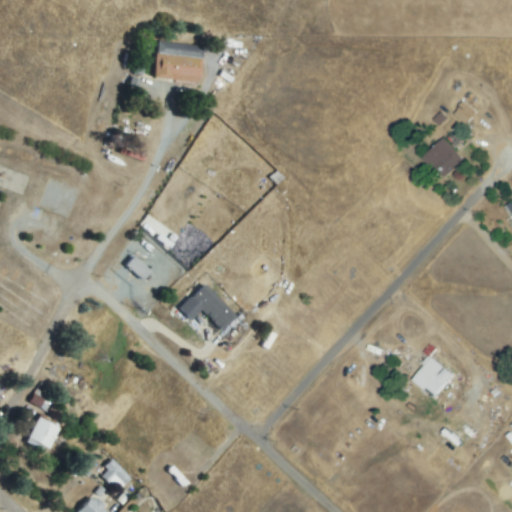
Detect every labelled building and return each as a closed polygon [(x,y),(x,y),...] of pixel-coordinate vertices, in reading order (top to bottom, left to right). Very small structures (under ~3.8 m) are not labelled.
[(202,49),(197,82),(155,76),(160,43),(202,49)] [(469,122),(457,115),(464,103),(476,111),(469,122)] [(445,177),(425,157),(442,141),(461,161),(445,177)] [(61,187),(75,187),(75,213),(58,213),(58,206),(42,206),(42,180),(61,180),(61,187)] [(143,278),(128,265),(133,259),(148,272),(143,278)] [(221,328),(201,307),(189,318),(179,308),(203,286),(232,318),(221,328)] [(437,394),(416,378),(430,360),(451,376),(437,394)] [(45,451),(27,441),(40,416),(58,425),(45,451)] [(109,464),(127,469),(123,483),(105,478),(109,464)] [(76,511),(91,498),(104,511),(76,511)]
